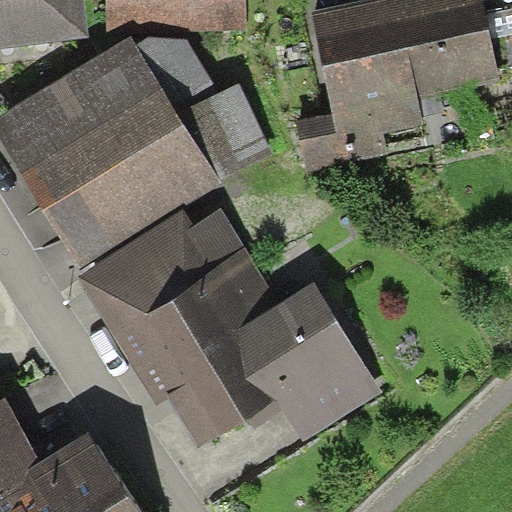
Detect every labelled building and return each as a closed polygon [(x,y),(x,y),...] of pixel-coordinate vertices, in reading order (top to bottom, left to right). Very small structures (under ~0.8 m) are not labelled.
[(0,0),(0,28),(90,17),(87,0),(0,0)] [(189,27),(247,24),(246,0),(107,0),(107,21),(132,21),(148,20),(189,27)] [(315,0),(335,101),(345,156),(388,148),(383,120),(422,112),(421,106),(445,102),(441,82),(500,71),(486,0),(315,0)] [(176,94),(214,73),(189,27),(148,20),(132,21),(176,94)] [(176,94),(132,21),(0,100),(0,119),(83,255),(185,194),(223,171),(178,97),(176,94)] [(239,69),(189,92),(224,167),(275,144),(239,69)] [(345,156),(335,101),(298,108),(308,162),(345,156)] [(195,211),(185,194),(83,255),(78,260),(157,389),(169,383),(197,429),(246,400),(259,421),(287,404),(306,435),(388,385),(314,264),(275,288),(219,197),(195,211)] [(1,399),(0,399),(0,486),(14,479),(43,461),(7,396),(1,399)] [(43,461),(14,479),(32,511),(143,511),(94,432),(43,461)] [(32,511),(14,479),(0,486),(0,511),(32,511)]
